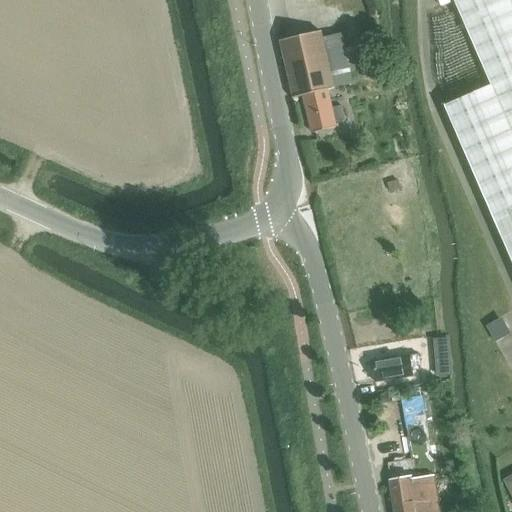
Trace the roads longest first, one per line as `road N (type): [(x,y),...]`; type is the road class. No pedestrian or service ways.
road 1 (unclassified): [(369,511),(302,215)]
road 2 (unclassified): [(263,225),(164,248),(126,248),(0,196)]
road 3 (unclassified): [(302,215),(256,0)]
